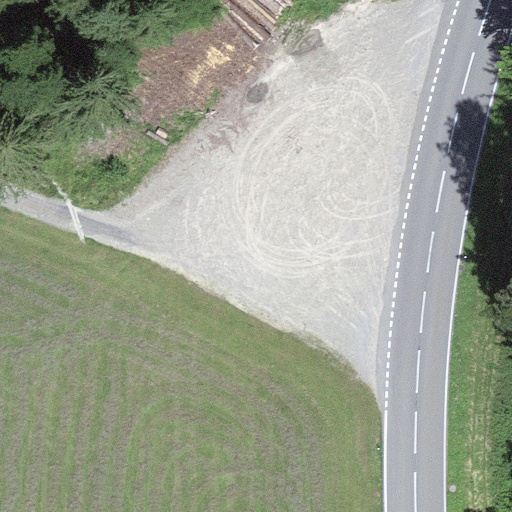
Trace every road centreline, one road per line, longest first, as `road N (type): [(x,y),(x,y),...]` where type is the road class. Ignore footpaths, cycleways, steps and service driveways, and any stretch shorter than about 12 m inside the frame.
road 1 (secondary): [(416,511),(414,370),(443,169),(494,0)]
road 2 (track): [(414,370),(0,186)]
